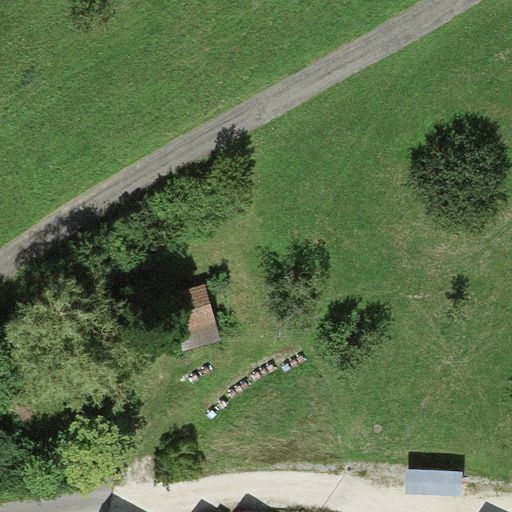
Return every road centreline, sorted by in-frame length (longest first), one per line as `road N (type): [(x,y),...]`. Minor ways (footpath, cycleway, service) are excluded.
road 1 (unclassified): [(0,258),(11,244),(456,0)]
road 2 (track): [(511,506),(236,488),(31,511)]
